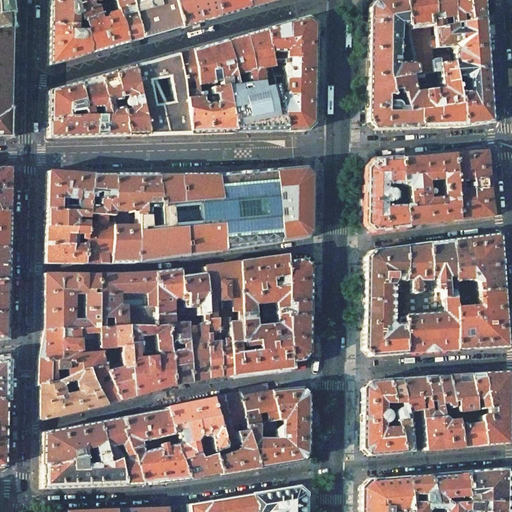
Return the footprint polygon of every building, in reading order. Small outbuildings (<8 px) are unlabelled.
[(0,0),(0,30),(9,29),(10,29),(10,26),(9,26),(9,1),(13,0),(12,0),(0,0)] [(48,0),(48,7),(48,26),(73,25),(73,19),(73,17),(77,13),(72,0),(48,0)] [(72,0),(77,13),(78,17),(80,20),(98,15),(93,2),(92,0),(72,0)] [(92,0),(93,2),(94,3),(102,0),(112,0),(112,1),(114,10),(115,10),(129,5),(127,0),(92,0)] [(127,0),(129,5),(139,40),(143,38),(174,30),(179,28),(171,0),(127,0)] [(171,0),(179,28),(198,23),(217,18),(213,0),(171,0)] [(213,0),(217,18),(241,11),(246,10),(244,0),(213,0)] [(244,0),(246,10),(250,9),(274,2),(273,0),(244,0)] [(402,0),(379,0),(373,2),(367,9),(367,26),(366,43),(365,76),(386,77),(387,80),(409,75),(414,74),(409,42),(404,42),(403,57),(397,57),(397,24),(406,25),(402,0)] [(429,0),(402,0),(406,25),(407,27),(426,24),(425,17),(431,16),(429,0)] [(429,0),(431,16),(431,24),(432,29),(440,28),(440,20),(448,20),(451,20),(448,0),(429,0)] [(464,0),(448,0),(451,20),(452,24),(459,23),(458,16),(463,15),(464,22),(467,21),(464,0)] [(464,0),(467,21),(481,18),(479,0),(464,0)] [(139,40),(129,5),(115,10),(125,44),(139,40)] [(83,31),(85,42),(86,55),(106,49),(125,44),(115,10),(114,10),(98,15),(80,20),(83,31)] [(78,17),(73,19),(73,25),(74,30),(83,31),(80,20),(78,17)] [(281,25),(263,30),(273,82),(284,132),(303,131),(310,124),(311,73),(312,24),(304,18),(281,25)] [(432,29),(430,29),(432,49),(449,47),(450,47),(454,50),(453,53),(452,58),(449,58),(446,55),(436,56),(437,60),(438,64),(450,63),(455,63),(455,64),(459,64),(463,67),(463,72),(485,70),(481,18),(467,21),(464,22),(459,23),(452,24),(453,28),(450,28),(440,28),(432,29)] [(426,24),(407,27),(409,42),(414,74),(415,75),(431,73),(430,61),(429,49),(432,49),(430,29),(432,29),(431,24),(426,24)] [(73,25),(48,26),(48,46),(47,65),(47,66),(86,55),(85,42),(83,31),(74,30),(73,25)] [(0,30),(0,138),(4,138),(4,139),(8,139),(8,136),(8,121),(8,112),(9,112),(9,108),(8,108),(8,107),(7,107),(7,97),(7,73),(8,51),(8,30),(9,30),(9,29),(0,30)] [(256,32),(243,36),(252,84),(273,82),(263,30),(256,32)] [(243,36),(223,41),(234,86),(252,84),(243,36)] [(189,51),(194,82),(195,92),(196,92),(199,97),(208,96),(208,89),(223,88),(234,86),(223,41),(189,51)] [(189,51),(175,55),(183,101),(199,98),(199,97),(196,92),(195,92),(195,93),(187,94),(185,84),(194,82),(189,51)] [(138,106),(142,119),(145,135),(155,135),(160,135),(187,134),(183,101),(175,55),(148,63),(131,67),(138,106)] [(437,60),(430,61),(431,73),(437,72),(439,89),(412,93),(409,76),(409,75),(387,80),(390,96),(394,95),(401,95),(404,108),(405,112),(415,111),(418,128),(462,127),(456,92),(456,88),(457,88),(458,87),(457,84),(456,83),(455,83),(453,77),(450,63),(438,64),(437,60)] [(456,92),(462,127),(488,123),(485,70),(463,72),(463,67),(459,64),(455,64),(455,63),(450,63),(453,77),(455,83),(456,83),(457,84),(458,87),(457,88),(456,88),(456,92)] [(111,73),(124,136),(132,136),(145,135),(142,119),(138,106),(131,67),(119,71),(111,73)] [(106,117),(82,118),(74,118),(69,118),(69,117),(46,122),(45,138),(85,137),(124,136),(111,73),(102,75),(97,76),(106,117)] [(77,83),(81,110),(82,118),(106,117),(97,76),(84,80),(77,83)] [(365,105),(364,123),(372,130),(418,128),(415,111),(405,112),(404,108),(398,108),(398,107),(398,106),(398,105),(397,104),(396,103),(395,102),(394,95),(390,96),(387,80),(386,77),(365,76),(365,100),(365,105)] [(233,134),(284,132),(273,82),(252,84),(234,86),(223,88),(233,134)] [(77,83),(46,91),(46,108),(46,122),(69,117),(69,118),(74,118),(74,110),(81,110),(77,83)] [(187,134),(233,134),(223,88),(208,89),(208,96),(199,97),(199,98),(183,101),(187,134)] [(483,156),(483,152),(451,155),(455,220),(455,221),(472,218),(489,216),(483,156)] [(400,187),(401,199),(402,203),(405,226),(455,220),(451,155),(397,160),(399,182),(400,187)] [(397,160),(371,162),(364,169),(364,199),(363,224),(370,231),(405,226),(402,203),(393,203),(393,199),(401,199),(400,187),(388,187),(387,182),(399,182),(397,160)] [(310,177),(310,174),(306,171),(304,170),(302,168),(300,168),(272,170),(272,171),(277,244),(302,240),(309,233),(309,230),(309,203),(310,177)] [(215,176),(222,251),(249,247),(277,244),(272,171),(215,176)] [(44,210),(86,212),(86,196),(87,191),(88,191),(90,175),(65,173),(46,172),(45,193),(44,210)] [(110,220),(133,221),(133,217),(157,218),(155,175),(134,175),(113,176),(112,176),(111,200),(86,196),(86,212),(86,213),(94,214),(110,216),(110,220)] [(111,200),(112,176),(98,175),(90,175),(88,191),(87,191),(86,196),(111,200)] [(185,256),(177,175),(164,175),(155,175),(157,218),(133,217),(133,221),(134,263),(159,260),(185,256)] [(222,251),(215,176),(214,175),(191,175),(177,175),(185,256),(205,253),(222,251)] [(86,212),(44,210),(44,221),(44,227),(84,228),(85,222),(86,213),(86,212)] [(84,228),(82,264),(92,264),(108,264),(110,220),(110,216),(94,214),(94,223),(85,222),(84,228)] [(134,263),(133,221),(110,220),(108,264),(122,264),(134,263)] [(82,264),(84,228),(44,227),(43,251),(42,264),(82,264)] [(451,295),(500,289),(498,262),(496,235),(449,241),(451,295)] [(426,244),(428,293),(438,292),(439,300),(451,299),(451,295),(449,241),(426,244)] [(426,244),(403,247),(402,293),(428,294),(428,293),(426,244)] [(403,247),(369,251),(363,259),(362,281),(362,299),(401,301),(402,293),(403,247)] [(253,260),(236,263),(238,315),(252,314),(251,305),(263,304),(268,303),(268,311),(286,309),(284,262),(284,256),(253,260)] [(286,309),(287,362),(300,361),(306,353),(307,310),(308,267),(301,260),(284,262),(286,309)] [(201,274),(203,315),(203,319),(203,320),(214,319),(226,318),(226,324),(238,322),(238,315),(236,263),(216,265),(201,267),(201,274)] [(161,272),(152,273),(155,325),(167,325),(171,324),(170,299),(177,298),(177,299),(179,302),(184,301),(184,291),(177,292),(178,277),(178,270),(161,272)] [(128,327),(155,325),(152,273),(127,274),(116,275),(96,274),(96,328),(128,327)] [(42,331),(96,328),(96,274),(62,274),(42,274),(42,300),(42,331)] [(203,315),(201,274),(188,276),(178,277),(177,292),(184,291),(184,301),(184,304),(184,315),(185,316),(203,315)] [(451,299),(453,351),(503,347),(502,318),(500,289),(451,295),(451,299)] [(402,354),(453,351),(451,299),(439,300),(438,292),(428,293),(428,294),(402,293),(401,301),(403,301),(402,354)] [(401,301),(362,299),(361,326),(361,349),(368,356),(402,354),(403,301),(401,301)] [(238,322),(226,324),(229,375),(260,371),(288,368),(287,362),(286,309),(268,311),(269,325),(265,326),(253,327),(252,314),(238,315),(238,322)] [(203,315),(185,316),(185,323),(185,324),(189,324),(188,320),(203,319),(203,315)] [(214,319),(217,377),(222,376),(229,375),(226,324),(226,318),(214,319)] [(203,323),(205,379),(209,378),(217,377),(214,319),(203,320),(203,323)] [(167,325),(170,386),(179,384),(188,382),(185,338),(185,327),(185,324),(185,323),(171,324),(167,325)] [(196,327),(185,327),(185,338),(188,382),(194,381),(205,379),(203,323),(196,324),(196,327)] [(128,327),(131,397),(151,391),(170,386),(167,325),(155,325),(128,327)] [(128,327),(96,328),(100,362),(103,362),(104,366),(107,365),(108,371),(104,372),(117,401),(125,399),(131,397),(128,327)] [(79,364),(79,372),(101,367),(100,362),(96,328),(42,331),(39,347),(36,360),(59,363),(79,364)] [(59,363),(36,360),(36,375),(35,385),(36,385),(53,383),(79,372),(79,364),(59,363)] [(63,414),(104,404),(117,401),(104,372),(104,366),(103,362),(100,362),(101,367),(79,372),(53,383),(36,385),(37,420),(63,414)] [(480,374),(467,374),(470,400),(476,399),(478,409),(480,409),(486,409),(490,409),(490,411),(484,411),(485,414),(489,414),(505,414),(505,372),(480,374)] [(444,376),(450,407),(451,411),(471,410),(470,400),(467,374),(444,376)] [(432,377),(437,404),(442,403),(445,407),(450,407),(444,376),(432,377)] [(427,409),(421,377),(397,379),(404,413),(406,413),(419,411),(427,409)] [(421,377),(427,409),(419,411),(420,420),(440,418),(437,404),(432,377),(421,377)] [(385,380),(401,453),(410,452),(406,413),(404,413),(397,379),(385,380)] [(359,421),(359,449),(366,456),(401,453),(385,380),(367,382),(360,389),(359,421)] [(305,425),(305,395),(298,389),(268,391),(272,420),(256,423),(256,424),(241,426),(240,427),(241,430),(256,468),(298,462),(305,454),(305,425)] [(254,394),(238,397),(241,426),(256,424),(256,423),(272,420),(268,391),(254,394)] [(241,426),(238,397),(238,394),(230,395),(220,397),(225,415),(229,434),(232,433),(241,430),(240,427),(241,426)] [(229,434),(225,415),(220,397),(215,398),(209,399),(213,414),(218,437),(229,434)] [(163,410),(171,438),(175,453),(178,459),(213,449),(213,450),(234,444),(232,433),(229,434),(218,437),(213,414),(209,399),(183,404),(163,408),(163,410)] [(471,410),(451,411),(454,420),(454,424),(457,424),(461,426),(464,426),(479,425),(476,409),(471,410)] [(478,409),(476,409),(479,425),(482,446),(495,445),(505,445),(505,414),(489,414),(485,414),(482,415),(480,415),(480,409),(478,409)] [(126,446),(171,438),(163,410),(135,415),(117,418),(126,446)] [(440,418),(420,420),(422,451),(458,448),(454,424),(454,420),(444,421),(440,417),(440,418)] [(102,421),(96,422),(100,436),(99,436),(103,454),(107,463),(116,460),(123,485),(129,485),(140,485),(130,456),(129,455),(126,446),(117,418),(102,421)] [(96,422),(40,433),(40,452),(40,465),(46,465),(69,461),(103,454),(99,436),(100,436),(96,422)] [(454,424),(458,448),(482,446),(479,425),(464,426),(461,426),(457,424),(454,424)] [(240,471),(256,468),(241,430),(232,433),(234,444),(213,450),(219,474),(240,471)] [(130,456),(140,485),(162,482),(186,480),(178,459),(175,453),(171,438),(126,446),(129,455),(130,456)] [(213,449),(178,459),(186,480),(203,477),(219,474),(213,450),(213,449)] [(103,454),(69,461),(46,465),(40,465),(39,475),(39,489),(87,487),(123,485),(116,460),(107,463),(103,454)] [(503,511),(503,498),(504,468),(473,471),(475,500),(478,499),(477,511),(503,511)] [(475,500),(473,471),(463,472),(465,501),(465,511),(477,511),(478,499),(475,500)] [(426,475),(433,505),(465,501),(463,472),(426,475)] [(409,507),(408,511),(465,511),(465,501),(433,505),(426,475),(415,476),(405,477),(409,507)] [(357,511),(408,511),(409,507),(405,477),(401,477),(365,480),(358,488),(357,511)] [(303,511),(304,493),(296,487),(185,505),(186,511),(303,511)]
